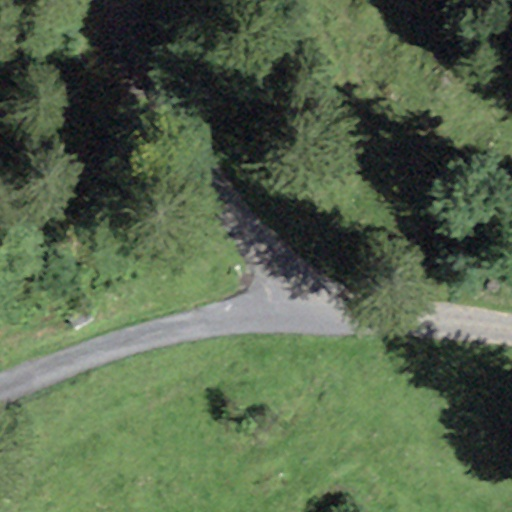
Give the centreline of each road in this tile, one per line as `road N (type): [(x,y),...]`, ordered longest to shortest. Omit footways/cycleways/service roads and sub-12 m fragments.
road 1 (unclassified): [(362,316),(256,232),(153,93),(122,0)]
road 2 (unclassified): [(0,401),(155,328),(362,316)]
road 3 (unclassified): [(511,328),(362,316)]
